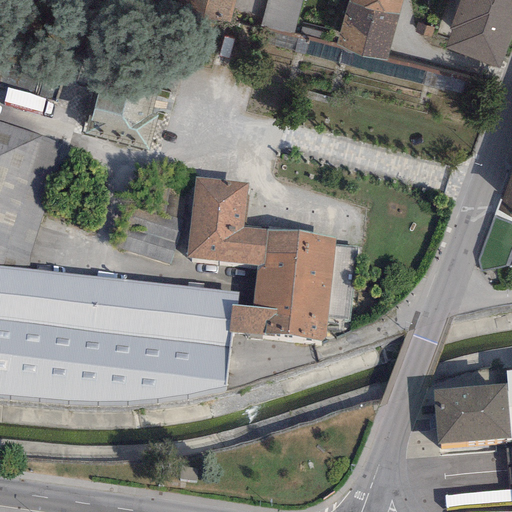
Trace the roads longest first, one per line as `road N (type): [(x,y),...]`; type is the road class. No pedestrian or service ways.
road 1 (unclassified): [(388,435),(511,106)]
road 2 (unclassified): [(0,491),(137,511)]
